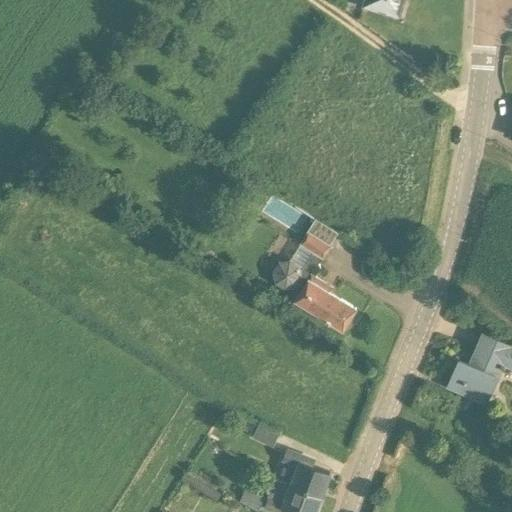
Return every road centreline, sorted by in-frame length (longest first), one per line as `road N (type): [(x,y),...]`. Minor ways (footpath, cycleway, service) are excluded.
road 1 (residential): [(351,511),(461,208),(485,15)]
road 2 (track): [(474,109),(316,0)]
